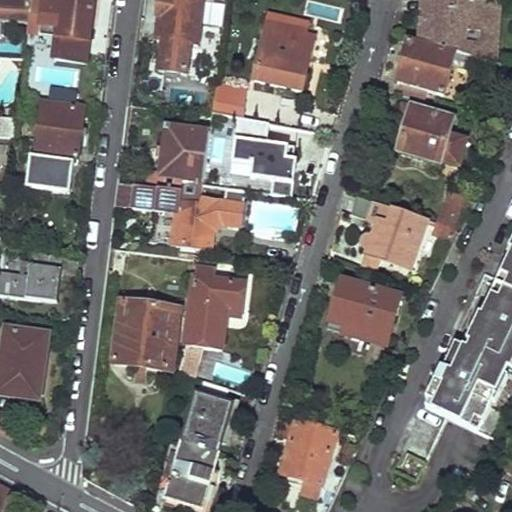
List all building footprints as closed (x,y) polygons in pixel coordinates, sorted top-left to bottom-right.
[(93,0),(31,0),(31,3),(27,38),(54,41),(51,63),(86,67),(89,45),(93,0)] [(93,0),(89,45),(94,46),(99,0),(93,0)] [(157,0),(155,18),(159,18),(156,42),(162,43),(159,72),(185,75),(189,45),(195,46),(200,4),(193,4),(193,0),(197,0),(205,1),(205,4),(216,5),(217,2),(225,3),(225,0),(157,0)] [(0,26),(28,27),(31,3),(0,1),(0,26)] [(429,17),(422,17),(422,34),(429,34),(430,47),(455,55),(475,61),(476,37),(488,37),(489,6),(429,3),(429,17)] [(476,37),(475,61),(478,62),(495,67),(498,6),(489,6),(488,37),(476,37)] [(267,29),(255,83),(303,94),(315,40),(287,34),(289,22),(272,18),(269,29),(267,29)] [(411,45),(399,86),(402,87),(429,95),(447,101),(457,64),(475,69),(478,62),(475,61),(455,55),(455,58),(411,45)] [(216,81),(212,117),(239,120),(243,120),(247,85),(216,81)] [(429,95),(402,87),(398,100),(425,108),(429,95)] [(80,95),(54,92),(52,103),(78,106),(80,95)] [(41,107),(35,155),(78,159),(84,112),(41,107)] [(404,107),(398,127),(407,130),(399,155),(441,168),(441,166),(450,140),(455,123),(404,107)] [(243,120),(239,120),(234,162),(255,164),(254,177),(275,179),(273,197),(294,199),(299,160),(291,159),(293,147),(266,144),(268,123),(243,120)] [(0,121),(0,142),(13,143),(16,122),(0,121)] [(201,136),(165,132),(159,179),(156,179),(150,183),(148,192),(178,196),(176,206),(197,208),(197,202),(199,187),(203,187),(204,179),(210,133),(211,122),(203,121),(201,136)] [(441,166),(458,171),(466,145),(450,140),(441,166)] [(70,194),(75,162),(30,156),(26,187),(70,194)] [(121,189),(119,212),(177,218),(174,249),(195,251),(197,248),(212,250),(214,234),(225,225),(244,228),(246,207),(197,202),(197,208),(176,206),(178,196),(148,192),(121,189)] [(452,199),(438,229),(455,236),(469,206),(452,199)] [(360,200),(353,216),(380,226),(375,241),(374,239),(370,239),(368,239),(365,241),(364,243),(363,245),(364,247),(365,249),(366,250),(372,252),(370,259),(380,263),(414,274),(430,227),(423,224),(360,200)] [(438,229),(435,235),(451,243),(455,236),(438,229)] [(511,252),(511,254),(511,253),(511,263),(483,324),(479,323),(465,351),(458,348),(445,377),(440,375),(426,406),(430,407),(427,414),(477,438),(492,408),(495,409),(508,381),(505,379),(508,373),(511,374),(511,252)] [(0,300),(57,307),(62,257),(33,255),(29,282),(0,278),(0,300)] [(370,259),(363,278),(374,281),(380,263),(370,259)] [(194,281),(189,350),(222,353),(227,310),(243,312),(246,286),(215,282),(217,263),(192,260),(190,281),(194,281)] [(343,282),(330,324),(327,331),(344,337),(384,349),(399,301),(343,282)] [(123,307),(114,367),(167,375),(170,350),(177,350),(182,317),(123,307)] [(7,333),(0,393),(0,398),(42,404),(50,339),(7,333)] [(200,382),(167,505),(196,511),(203,511),(231,407),(222,405),(226,390),(200,382)] [(298,426),(281,482),(321,494),(337,438),(298,426)] [(401,460),(392,479),(418,492),(426,472),(401,460)] [(136,473),(127,506),(138,511),(144,511),(151,480),(136,473)] [(0,511),(4,511),(13,498),(0,491),(0,511)]
